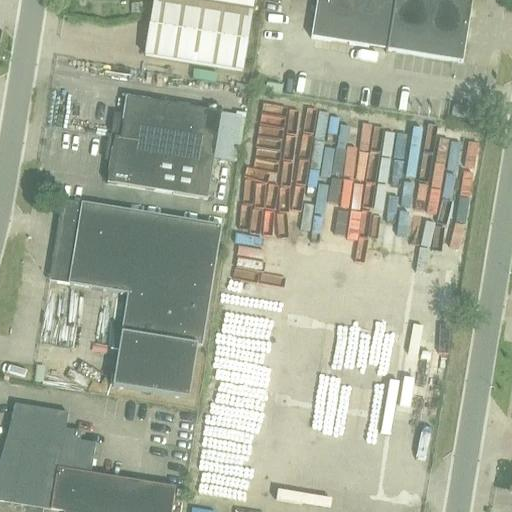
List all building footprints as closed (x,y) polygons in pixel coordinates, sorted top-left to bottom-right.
[(243,71),(252,16),(254,0),(153,0),(145,55),(243,71)] [(317,0),(311,39),(462,64),(472,0),(317,0)] [(141,5),(131,4),(130,14),(141,14),(141,5)] [(114,138),(107,184),(207,201),(222,114),(127,98),(120,139),(114,138)] [(465,119),(467,109),(453,107),(451,117),(465,119)] [(189,401),(198,347),(202,347),(221,227),(62,201),(49,282),(128,295),(112,388),(189,401)] [(96,445),(80,443),(81,433),(65,431),(68,415),(15,406),(0,460),(0,511),(43,511),(43,510),(53,511),(171,511),(175,490),(91,476),(96,445)]
